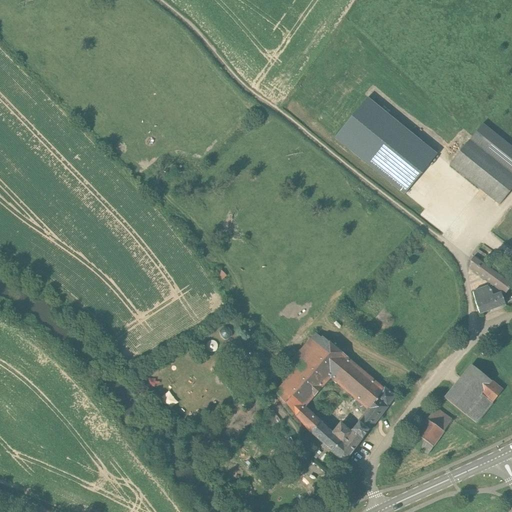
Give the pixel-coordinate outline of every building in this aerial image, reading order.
[(367,98),(339,132),(408,189),(437,155),(367,98)] [(511,145),(483,123),(449,166),(499,206),(511,189),(511,145)] [(505,294),(511,284),(482,261),(486,255),(478,250),(472,260),(475,262),(474,263),(478,266),(474,272),(505,294)] [(219,285),(227,276),(220,270),(211,278),(219,285)] [(493,295),(491,289),(487,286),(472,292),(479,314),(505,305),(501,293),(493,295)] [(383,390),(323,339),(277,392),(269,384),(260,392),(267,399),(275,391),(311,433),(320,423),(303,407),(330,376),(356,398),(354,400),(356,402),(355,403),(355,405),(366,414),(358,423),(353,430),(363,438),(395,397),(384,388),(383,390)] [(476,423),(502,390),(472,365),(445,398),(476,423)] [(427,455),(444,431),(427,420),(410,442),(427,455)] [(344,463),(352,452),(329,432),(320,423),(311,433),(344,463)] [(351,432),(341,424),(334,432),(331,429),(329,432),(352,452),(363,438),(353,430),(351,432)]
